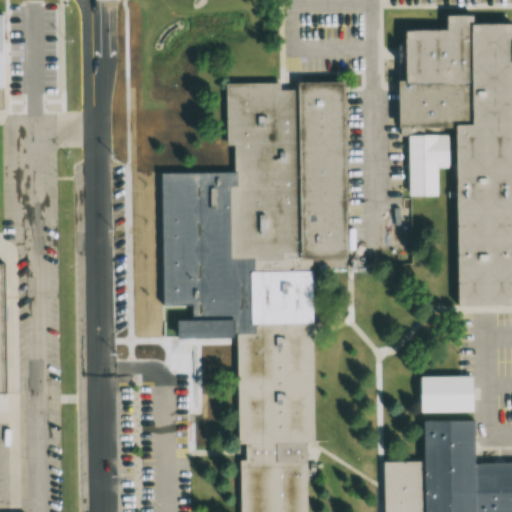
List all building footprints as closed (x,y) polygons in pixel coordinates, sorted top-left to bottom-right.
[(401,74),(402,24),(443,24),(443,13),(476,13),(476,21),(511,21),(511,302),(464,302),(464,130),(479,130),(480,76),(401,74)] [(401,74),(400,128),(464,130),(479,130),(480,76),(401,74)] [(223,82),(224,143),(232,143),(233,184),(226,185),(226,258),(252,257),(252,269),(247,269),(247,323),(253,323),(253,331),(234,331),(236,444),(239,444),(239,511),(303,511),(303,440),(311,440),(309,256),(341,256),(340,80),(294,80),(294,89),(277,89),(277,82),(223,82)] [(446,167),(446,134),(406,135),(407,196),(436,195),(435,167),(446,167)] [(417,377),(473,376),(473,410),(418,411),(417,377)] [(421,421),(422,460),(382,461),(382,511),(511,511),(511,463),(475,464),(474,420),(421,421)]
